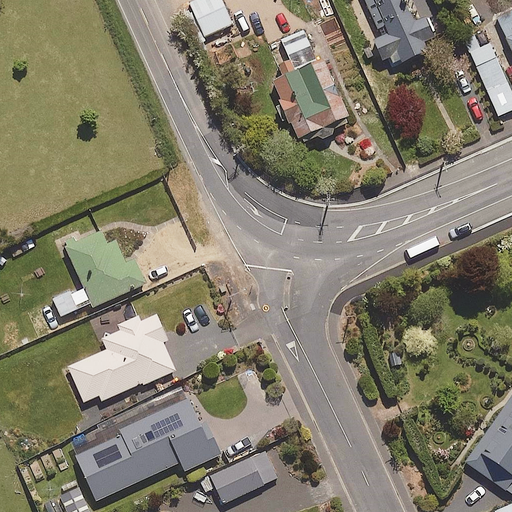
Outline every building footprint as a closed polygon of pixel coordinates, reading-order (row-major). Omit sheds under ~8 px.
[(231,23),(221,0),(191,0),(189,1),(203,35),(231,23)] [(403,0),(364,0),(380,34),(373,37),(383,59),(388,56),(391,62),(398,59),(400,63),(427,51),(422,41),(434,35),(426,16),(413,22),(403,0)] [(511,8),(496,15),(511,49),(511,8)] [(333,120),(348,113),(323,57),(317,60),(302,27),(280,37),(288,56),(276,61),(281,72),(269,77),(295,134),(299,132),(300,134),(312,129),(316,138),(336,129),(333,120)] [(511,107),(511,93),(489,41),(469,49),(498,114),(511,107)] [(106,242),(101,229),(65,243),(82,285),(53,297),(69,335),(85,328),(78,309),(145,282),(134,256),(124,260),(115,238),(106,242)] [(68,364),(82,401),(97,395),(98,399),(174,369),(162,339),(165,337),(155,312),(127,323),(129,326),(102,337),(107,349),(68,364)] [(215,454),(185,388),(143,408),(140,403),(96,423),(100,430),(70,443),(96,498),(179,460),(184,469),(215,454)] [(511,390),(511,391),(465,460),(511,492),(511,390)] [(204,491),(215,486),(222,502),(275,477),(263,450),(199,480),(204,491)] [(91,511),(78,482),(58,491),(67,511),(91,511)]
